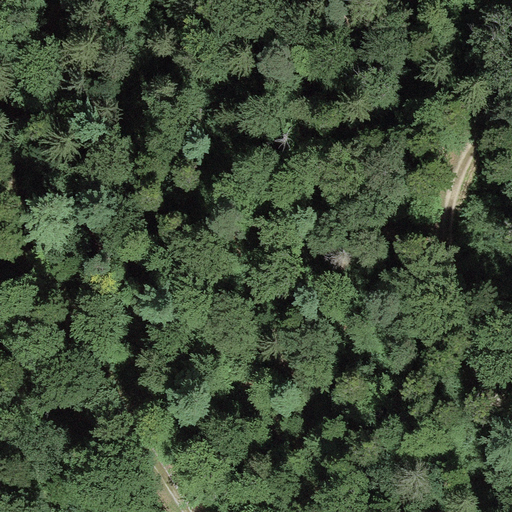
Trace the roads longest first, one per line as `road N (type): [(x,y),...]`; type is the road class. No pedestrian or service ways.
road 1 (track): [(35,0),(10,39),(1,123),(22,228),(55,304),(187,511)]
road 2 (track): [(511,443),(454,298),(455,187),(511,108)]
